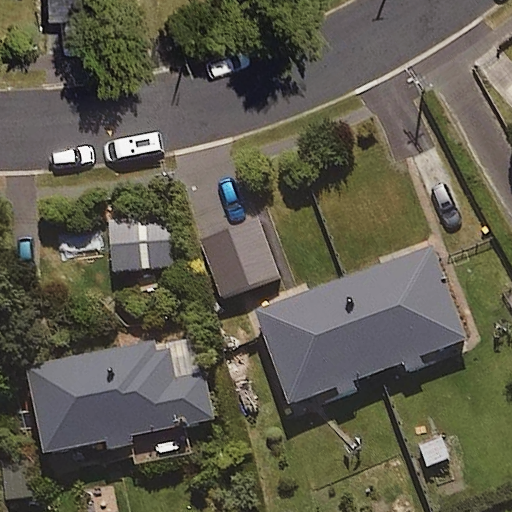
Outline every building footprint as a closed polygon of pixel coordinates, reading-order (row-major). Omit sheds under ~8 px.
[(174,226),(115,228),(117,275),(176,272),(174,226)] [(280,282),(261,227),(207,246),(227,301),(280,282)] [(368,393),(365,385),(406,370),(409,379),(436,369),(433,361),(474,346),(440,252),(265,316),(299,410),(341,394),(344,402),(368,393)] [(140,452),(138,444),(221,424),(200,336),(36,375),(57,463),(113,450),(115,458),(140,452)] [(420,511),(403,459),(374,469),(388,511),(420,511)]
